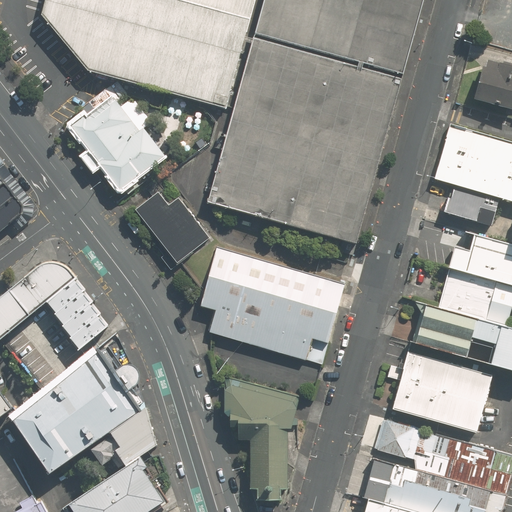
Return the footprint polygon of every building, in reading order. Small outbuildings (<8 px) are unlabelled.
[(245,36),(255,0),(45,0),(41,14),(88,70),(226,108),(244,41),(245,36)] [(264,0),(255,33),(359,61),(364,62),(402,72),(421,0),(264,0)] [(208,202),(356,243),(402,79),(254,38),(253,39),(252,43),(208,202)] [(511,69),(485,62),(475,101),(511,110),(511,69)] [(121,188),(165,152),(115,85),(79,117),(69,124),(121,188)] [(511,142),(450,125),(436,179),(455,185),(500,198),(511,201),(511,142)] [(0,209),(17,196),(7,184),(0,189),(0,209)] [(447,197),(442,212),(492,225),(500,198),(455,185),(451,198),(447,197)] [(161,194),(138,211),(175,262),(209,238),(180,199),(170,206),(161,194)] [(0,233),(29,210),(17,196),(0,209),(0,233)] [(454,246),(448,268),(511,285),(511,243),(473,233),(468,250),(454,246)] [(215,309),(209,330),(320,361),(342,284),(216,248),(199,305),(215,309)] [(0,298),(0,336),(2,339),(50,301),(79,277),(71,267),(60,261),(52,260),(43,263),(0,298)] [(511,285),(448,268),(438,309),(475,319),(500,325),(511,328),(511,285)] [(111,325),(79,277),(50,301),(82,348),(111,325)] [(424,305),(413,341),(465,356),(475,319),(438,309),(424,305)] [(511,328),(500,325),(489,363),(511,369),(511,328)] [(107,432),(141,410),(139,407),(127,390),(120,380),(114,372),(99,350),(97,348),(9,418),(15,428),(42,468),(47,475),(107,432)] [(476,432),(492,375),(409,351),(392,408),(476,432)] [(123,365),(114,372),(120,380),(127,390),(136,385),(138,383),(139,378),(140,374),(138,369),(135,366),(132,365),(127,364),(123,365)] [(259,496),(278,496),(278,486),(286,486),(286,428),(289,429),(298,398),(227,378),(227,386),(224,388),(224,414),(231,416),(230,428),(237,428),(237,440),(251,440),(251,485),(260,485),(259,496)] [(0,416),(14,407),(0,388),(0,416)] [(138,458),(157,445),(144,407),(141,410),(107,432),(109,435),(89,449),(101,466),(111,459),(119,471),(138,458)] [(422,429),(387,419),(379,449),(413,459),(422,429)] [(507,494),(511,473),(511,453),(422,429),(413,459),(415,468),(507,494)] [(415,468),(374,457),(362,496),(368,498),(417,511),(501,511),(507,494),(415,468)] [(119,471),(65,505),(69,511),(149,511),(166,501),(138,458),(119,471)] [(42,511),(33,495),(18,503),(21,508),(12,511),(42,511)] [(417,511),(368,498),(363,511),(417,511)]
